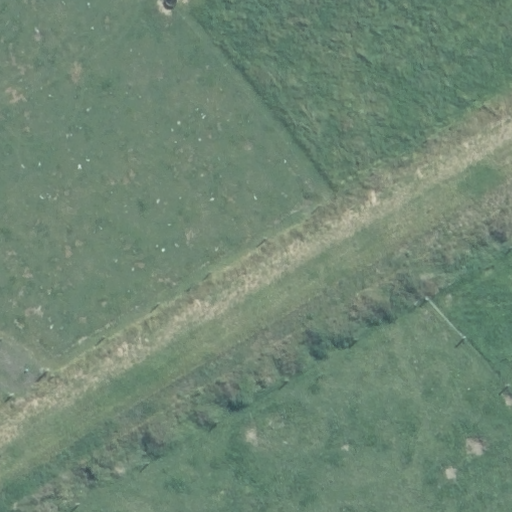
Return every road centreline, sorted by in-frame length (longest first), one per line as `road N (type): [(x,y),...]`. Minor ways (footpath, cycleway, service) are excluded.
road 1 (track): [(0,503),(511,199)]
road 2 (track): [(120,432),(0,350)]
